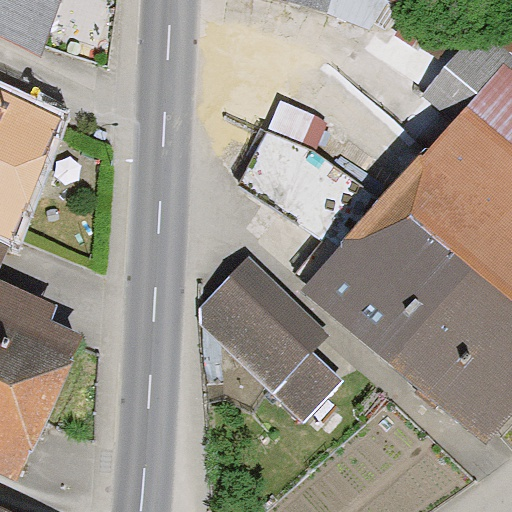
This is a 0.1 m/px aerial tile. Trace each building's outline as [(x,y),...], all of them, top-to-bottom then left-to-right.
[(0,0),(0,21),(65,50),(88,0),(0,0)] [(433,98),(467,127),(399,207),(511,302),(511,69),(510,67),(511,64),(511,7),(433,98)] [(0,217),(40,235),(91,124),(0,81),(0,217)] [(490,427),(511,400),(511,302),(399,207),(305,154),(322,126),(281,110),(248,173),(354,249),(316,289),(490,427)] [(0,454),(49,479),(123,336),(17,282),(31,254),(0,238),(0,454)] [(203,308),(205,325),(304,421),(340,384),(308,353),(325,336),(248,262),(203,308)]
